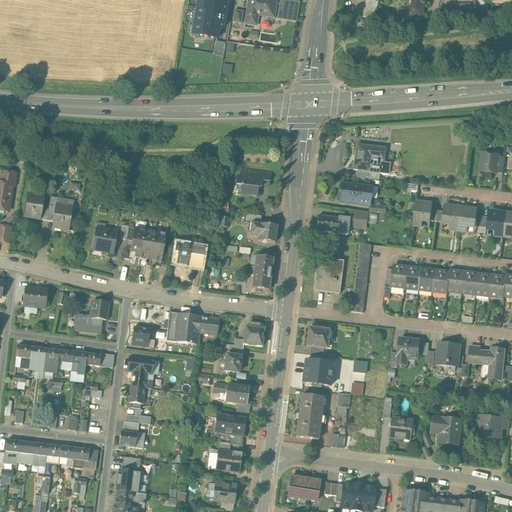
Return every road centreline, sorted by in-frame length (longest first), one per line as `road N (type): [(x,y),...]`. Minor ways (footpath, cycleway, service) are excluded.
road 1 (secondary): [(0,104),(304,107)]
road 2 (secondary): [(304,107),(511,93)]
road 3 (residential): [(287,310),(304,107)]
road 4 (residential): [(511,266),(390,252),(381,258),(376,317)]
road 5 (residential): [(127,291),(287,310)]
road 6 (residential): [(270,453),(287,310)]
road 7 (residential): [(376,317),(511,333)]
road 8 (residential): [(396,470),(270,453)]
